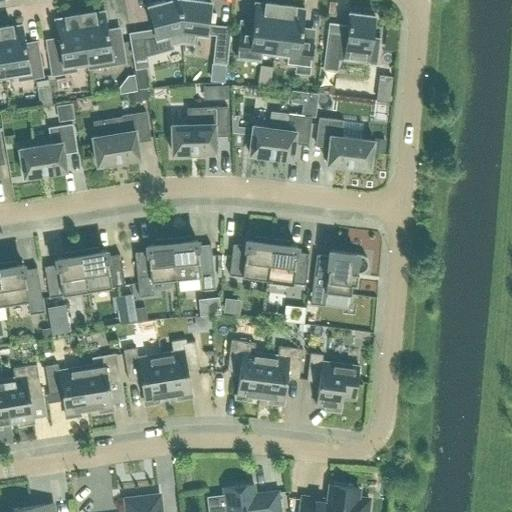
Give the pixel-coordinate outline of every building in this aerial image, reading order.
[(143,37),(155,35),(156,37),(166,34),(169,44),(181,41),(178,0),(170,0),(148,6),(153,27),(129,31),(135,68),(148,66),(143,37)] [(210,2),(195,0),(178,0),(181,41),(194,42),(196,33),(206,34),(210,2)] [(261,50),(274,52),(280,3),(265,1),(265,4),(255,3),(252,27),(240,26),(236,54),(260,57),(261,50)] [(295,5),(280,3),(274,52),(286,53),(285,61),(296,62),(295,72),(309,73),(313,35),(301,34),(304,9),(294,8),(295,5)] [(79,13),(87,61),(88,68),(125,62),(120,33),(108,35),(104,12),(94,13),(94,10),(79,13)] [(345,40),(327,38),(323,67),(337,69),(338,57),(376,61),(379,38),(372,37),(374,15),(349,12),(345,40)] [(75,63),(87,61),(79,13),(64,15),(65,18),(55,20),(59,44),(47,46),(51,74),(76,70),(75,63)] [(0,25),(0,46),(5,74),(17,72),(18,80),(42,76),(38,47),(26,49),(22,25),(12,27),(11,24),(0,25)] [(229,33),(216,32),(213,61),(226,62),(229,33)] [(187,123),(171,124),(172,153),(215,151),(214,133),(228,132),(227,106),(187,107),(187,123)] [(92,136),(97,164),(139,157),(136,139),(150,137),(145,111),(121,115),(124,130),(92,136)] [(252,124),(249,153),(291,159),(294,140),(307,142),(310,116),(271,111),(269,126),(252,124)] [(343,120),(318,117),(315,143),(329,144),(326,163),(369,168),(373,139),(341,135),(343,120)] [(51,142),(19,147),(23,176),(66,169),(63,151),(76,149),(72,123),(48,127),(51,142)] [(116,247),(126,246),(123,220),(113,221),(116,247)] [(188,236),(171,238),(175,278),(199,276),(200,289),(213,288),(215,288),(210,243),(208,243),(209,247),(197,249),(196,239),(189,240),(188,236)] [(266,279),(272,238),(254,236),(254,240),(246,239),(245,249),(234,247),(234,243),(233,243),(229,274),(230,274),(266,279)] [(152,281),(175,278),(171,238),(154,239),(154,243),(147,244),(148,254),(136,255),(136,251),(134,251),(139,296),(140,296),(140,295),(153,294),(152,281)] [(272,238),(266,279),(303,283),(303,284),(304,284),(308,252),(307,252),(306,256),(295,255),(296,245),(288,244),(289,240),(272,238)] [(97,247),(80,250),(87,290),(123,284),(124,284),(119,253),(118,253),(118,257),(107,259),(105,250),(98,251),(97,247)] [(356,283),(357,272),(359,272),(360,272),(362,271),(363,270),(365,269),(366,268),(367,267),(367,265),(368,264),(368,262),(367,260),(367,259),(366,257),(365,256),(364,255),(362,254),(361,253),(359,253),(330,249),(329,255),(316,253),(310,303),(311,303),(324,304),(326,291),(350,294),(352,282),(356,283)] [(87,290),(80,250),(63,252),(63,256),(56,258),(57,267),(46,269),(45,265),(44,265),(49,296),(51,296),(87,290)] [(14,260),(0,262),(0,280),(4,304),(27,300),(29,313),(42,311),(44,311),(36,266),(35,267),(35,271),(24,273),(22,263),(15,264),(14,260)] [(290,319),(307,321),(308,305),(292,304),(290,319)] [(171,339),(173,351),(160,353),(167,397),(176,395),(177,398),(191,396),(187,370),(199,368),(195,340),(186,342),(186,337),(171,339)] [(250,396),(259,397),(265,353),(253,352),(255,342),(231,339),(227,370),(239,371),(236,397),(250,399),(250,396)] [(277,355),(265,353),(259,397),(269,399),(268,402),(283,403),(286,377),(298,379),(302,348),(278,345),(277,355)] [(167,397),(160,353),(137,356),(135,347),(123,349),(128,379),(140,377),(144,404),(159,401),(158,398),(167,397)] [(322,354),(310,352),(306,380),(318,381),(315,405),(325,406),(325,409),(339,411),(341,397),(354,398),(358,365),(321,360),(322,354)] [(104,362),(81,366),(88,410),(97,408),(98,411),(112,409),(108,383),(120,381),(116,353),(103,355),(104,362)] [(13,374),(2,376),(9,423),(19,421),(19,424),(33,422),(29,396),(41,394),(36,363),(12,367),(13,374)] [(79,411),(88,410),(81,366),(58,369),(57,363),(45,365),(49,392),(61,391),(65,417),(80,414),(79,411)] [(0,424),(9,423),(2,376),(0,375),(0,427),(1,427),(0,424)] [(223,487),(225,511),(279,511),(277,490),(254,493),(253,483),(223,487)] [(302,496),(299,511),(365,511),(365,508),(363,505),(360,502),(357,501),(358,488),(330,484),(328,499),(302,496)] [(160,511),(159,494),(125,498),(126,511),(160,511)] [(12,511),(53,511),(52,502),(12,509),(12,511)]
